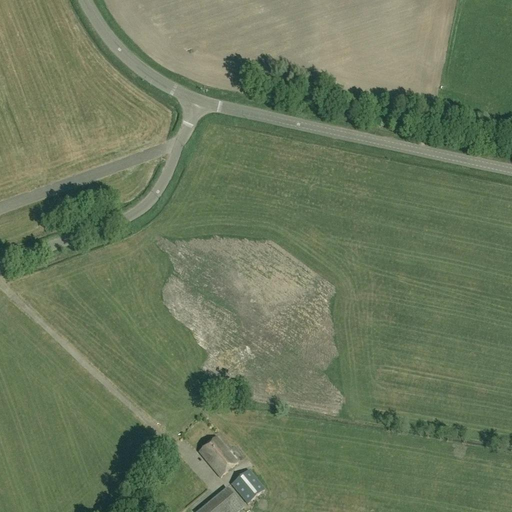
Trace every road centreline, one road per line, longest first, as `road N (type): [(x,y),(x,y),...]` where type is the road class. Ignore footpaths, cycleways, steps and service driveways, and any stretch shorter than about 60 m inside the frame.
road 1 (tertiary): [(511,171),(195,100)]
road 2 (tertiary): [(0,265),(140,210),(159,190),(195,100)]
road 3 (tertiary): [(195,100),(121,52),(84,0)]
